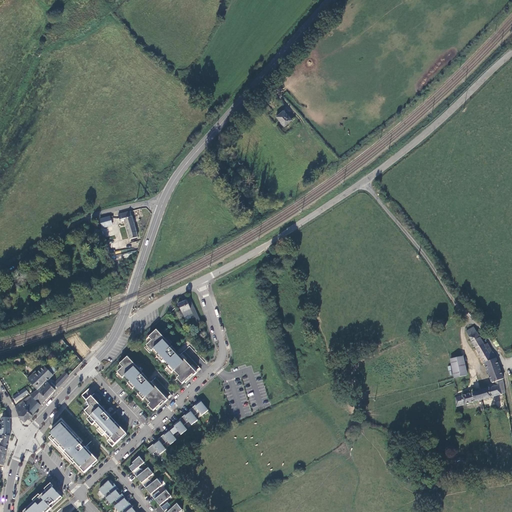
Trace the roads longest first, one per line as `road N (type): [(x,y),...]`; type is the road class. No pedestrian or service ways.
road 1 (secondary): [(193,154),(194,182),(264,301),(284,316),(319,315),(375,277),(381,231),(371,215),(346,205)]
road 2 (secondary): [(193,154),(327,0)]
road 3 (unclassified): [(511,54),(363,181)]
road 4 (residential): [(146,430),(222,354),(201,281)]
road 5 (unclassified): [(161,206),(78,221),(0,277)]
road 6 (unclassified): [(363,181),(467,314)]
road 7 (unclassified): [(328,205),(201,281)]
road 8 (secondary): [(117,332),(161,206)]
